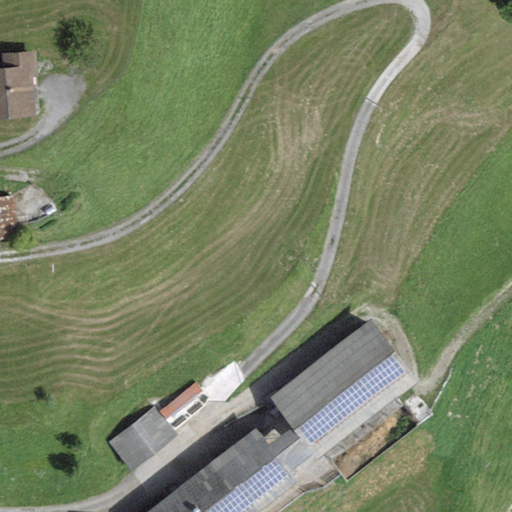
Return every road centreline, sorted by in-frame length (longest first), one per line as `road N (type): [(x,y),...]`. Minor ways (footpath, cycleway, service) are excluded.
road 1 (track): [(36,511),(81,510),(125,494),(179,450),(305,304),(331,251),(362,122),(421,38),(424,18),(414,0)]
road 2 (track): [(369,0),(277,48),(224,132),(177,190),(142,218),(88,246),(0,257)]
